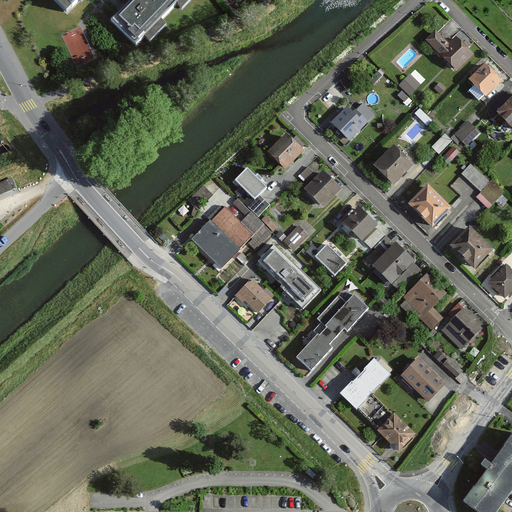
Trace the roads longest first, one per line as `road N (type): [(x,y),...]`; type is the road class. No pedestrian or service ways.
road 1 (residential): [(419,0),(304,100),(299,124),(511,331)]
road 2 (unclassified): [(391,496),(154,263),(72,169)]
road 3 (residential): [(424,492),(511,379)]
road 4 (unclassified): [(72,169),(0,56)]
